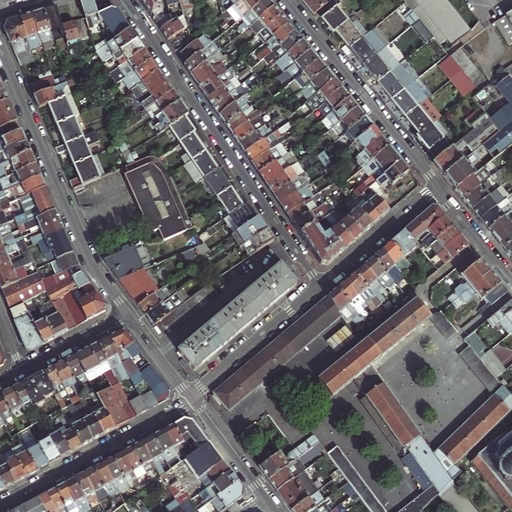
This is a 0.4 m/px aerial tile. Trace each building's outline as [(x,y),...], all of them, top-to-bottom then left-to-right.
[(98,16),(93,0),(83,0),(80,1),(88,28),(101,24),(98,16)] [(139,0),(140,2),(161,32),(174,24),(171,15),(166,18),(160,7),(155,0),(139,0)] [(166,0),(166,1),(169,8),(177,6),(175,0),(166,0)] [(179,0),(181,5),(181,7),(184,17),(186,23),(192,21),(189,12),(195,10),(193,4),(191,0),(179,0)] [(242,21),(243,21),(268,0),(267,0),(243,0),(235,6),(232,9),(242,21)] [(252,27),(275,8),(271,4),(268,0),(243,21),(246,24),(239,30),(242,34),(252,27)] [(322,6),(324,9),(336,0),(323,0),(320,3),(322,6)] [(338,23),(352,12),(342,0),(336,0),(324,9),(332,19),(337,24),(338,23)] [(342,0),(352,12),(357,8),(349,0),(342,0)] [(443,37),(449,32),(424,0),(413,0),(431,22),(438,30),(443,37)] [(424,0),(449,32),(455,39),(462,34),(473,24),(453,0),(424,0)] [(405,6),(397,14),(411,28),(419,20),(405,6)] [(184,17),(181,7),(170,11),(171,15),(174,24),(184,17)] [(279,14),(275,8),(252,27),(254,30),(255,28),(260,34),(282,17),(279,14)] [(367,30),(371,27),(357,8),(352,12),(367,30)] [(511,14),(509,9),(497,16),(511,38),(511,37),(511,14)] [(52,37),(43,11),(39,12),(31,15),(39,41),(52,37)] [(112,12),(98,16),(101,24),(106,42),(108,47),(129,32),(116,13),(112,12)] [(352,12),(338,23),(346,33),(353,41),(367,30),(352,12)] [(40,43),(39,41),(31,15),(27,16),(19,19),(26,40),(27,44),(36,42),(36,44),(40,43)] [(473,24),(462,34),(466,39),(486,22),(481,15),(473,24)] [(186,23),(184,17),(174,24),(161,32),(165,38),(168,43),(184,32),(181,27),(186,24),(186,23)] [(289,26),(286,22),(282,17),(260,34),(265,40),(263,42),(265,45),(267,43),(289,26)] [(4,29),(11,45),(20,64),(33,61),(30,51),(25,51),(22,41),(26,40),(19,19),(8,22),(4,29)] [(79,21),(74,23),(74,24),(79,41),(87,39),(82,21),(79,21)] [(431,22),(427,25),(434,33),(438,30),(431,22)] [(80,44),(79,41),(74,24),(70,25),(62,28),(68,48),(71,47),(70,44),(77,42),(78,45),(80,44)] [(294,32),(289,26),(267,43),(271,48),(260,55),(264,60),(296,35),(294,32)] [(366,58),(380,47),(367,30),(353,41),(361,52),(366,58)] [(112,59),(137,42),(134,39),(129,32),(108,47),(100,52),(104,59),(100,61),(103,65),(112,59)] [(188,73),(191,77),(215,57),(211,51),(214,49),(228,38),(225,35),(225,34),(208,48),(188,64),(184,68),(188,73)] [(274,62),(279,58),(281,61),(303,43),(300,41),(296,35),(264,60),(268,66),(274,62)] [(482,86),(492,78),(462,41),(460,43),(453,49),(451,47),(442,55),(470,89),(479,82),(482,86)] [(108,47),(106,42),(95,49),(96,54),(100,52),(108,47)] [(118,63),(124,59),(127,64),(144,53),(141,49),(137,42),(112,59),(115,63),(118,63)] [(198,43),(182,56),(185,61),(188,64),(208,48),(206,45),(202,48),(198,43)] [(308,50),(303,43),(281,61),(276,65),(284,74),(310,53),(308,50)] [(380,75),(394,64),(380,47),(366,58),(376,69),(380,75)] [(121,73),(126,80),(129,78),(151,63),(148,60),(144,53),(127,64),(129,67),(121,73)] [(316,61),(310,53),(284,74),(277,80),(281,85),(288,81),(292,78),(295,82),(303,76),(318,63),(316,61)] [(194,82),(196,85),(222,64),(224,62),(218,54),(215,57),(191,77),(194,82)] [(394,93),(416,75),(417,75),(403,57),(394,64),(380,75),(389,86),(394,93)] [(124,59),(118,63),(121,68),(127,64),(124,59)] [(499,128),(486,138),(491,145),(493,147),(500,141),(503,146),(511,138),(511,70),(510,69),(506,64),(503,60),(496,66),(501,70),(505,74),(497,80),(497,81),(511,96),(492,112),(502,125),(499,128)] [(154,68),(151,63),(129,78),(132,83),(130,85),(133,91),(136,89),(158,74),(156,71),(154,68)] [(318,63),(303,76),(310,86),(326,73),(324,71),(318,63)] [(121,73),(129,67),(127,64),(121,68),(119,70),(121,73)] [(199,89),(201,93),(224,74),(221,69),(224,67),(222,64),(196,85),(199,89)] [(206,99),(208,102),(233,81),(235,79),(238,77),(236,75),(235,76),(230,69),(224,74),(201,93),(206,99)] [(332,80),(326,73),(310,86),(314,90),(308,94),(294,105),(299,111),(306,106),(309,103),(313,99),(334,83),(332,80)] [(166,86),(158,74),(136,89),(143,99),(141,100),(145,105),(141,108),(144,113),(146,112),(172,94),(166,86)] [(408,109),(427,94),(430,92),(416,75),(394,93),(402,102),(408,109)] [(36,99),(57,90),(52,78),(40,83),(31,87),(34,94),(36,99)] [(234,83),(232,85),(236,91),(241,87),(235,79),(233,81),(234,83)] [(232,85),(234,83),(233,81),(208,102),(211,108),(213,111),(236,91),(232,85)] [(334,83),(313,99),(321,108),(341,92),(339,90),(334,83)] [(39,112),(47,108),(65,100),(70,98),(68,91),(74,89),(72,84),(57,90),(36,99),(34,100),(37,107),(39,112)] [(279,95),(272,84),(266,89),(270,96),(273,100),(279,95)] [(308,94),(314,90),(310,86),(305,90),(308,94)] [(217,116),(219,118),(244,97),(247,95),(241,87),(236,91),(213,111),(217,116)] [(273,100),(277,105),(280,110),(296,98),(289,87),(279,95),(273,100)] [(347,99),(341,92),(321,108),(318,110),(324,118),(322,119),(321,118),(308,128),(311,132),(326,120),(349,102),(347,99)] [(177,102),(172,94),(146,112),(152,123),(156,120),(161,117),(179,105),(177,102)] [(422,127),(436,116),(441,112),(427,94),(408,109),(416,120),(422,127)] [(223,125),(225,128),(241,116),(239,113),(243,102),(246,100),(244,97),(219,118),(221,121),(223,125)] [(52,120),(56,128),(74,121),(65,100),(47,108),(52,120)] [(0,104),(0,115),(11,111),(9,108),(7,101),(0,104)] [(487,106),(483,101),(470,112),(473,117),(487,106)] [(243,102),(239,113),(241,116),(249,111),(243,102)] [(355,109),(349,102),(326,120),(332,127),(329,129),(332,131),(334,129),(357,111),(355,109)] [(185,115),(179,105),(161,117),(165,123),(160,126),(161,129),(157,132),(160,136),(167,131),(184,119),(187,117),(185,115)] [(277,105),(273,107),(280,117),(284,114),(280,110),(277,105)] [(492,112),(487,106),(473,117),(478,123),(465,133),(476,146),(486,138),(499,128),(502,125),(492,112)] [(254,114),(251,109),(249,111),(241,116),(245,120),(254,114)] [(13,117),(11,111),(0,115),(0,128),(15,122),(13,117)] [(337,132),(329,139),(334,145),(346,136),(364,121),(362,118),(357,111),(334,129),(337,132)] [(447,130),(452,126),(441,112),(436,116),(447,130)] [(230,135),(231,137),(260,117),(258,114),(255,116),(254,114),(245,120),(241,116),(225,128),(230,135)] [(422,127),(420,128),(427,137),(431,142),(447,130),(436,116),(422,127)] [(165,123),(161,117),(156,120),(160,126),(165,123)] [(260,121),(262,119),(260,117),(231,137),(236,144),(238,147),(254,136),(250,130),(259,124),(261,123),(260,121)] [(191,131),(184,119),(167,131),(177,146),(192,135),(194,134),(191,131)] [(60,139),(65,149),(82,141),(74,121),(56,128),(60,139)] [(370,128),(364,121),(346,136),(354,145),(355,144),(372,130),(370,128)] [(259,124),(250,130),(254,136),(263,129),(259,124)] [(267,133),(257,140),(254,136),(238,147),(242,153),(244,156),(277,133),(275,130),(271,133),(271,134),(269,135),(267,133)] [(378,138),(372,130),(355,144),(364,154),(380,141),(378,138)] [(437,150),(440,154),(455,141),(447,130),(431,142),(437,150)] [(0,152),(3,151),(4,150),(14,146),(15,147),(25,144),(24,142),(23,140),(20,132),(0,140),(0,152)] [(276,143),(281,139),(277,133),(244,156),(249,163),(251,167),(279,147),(276,143)] [(300,148),(306,144),(302,139),(298,133),(290,139),(294,144),(296,142),(300,148)] [(87,147),(98,143),(94,134),(83,138),(87,147)] [(199,146),(192,135),(177,146),(190,165),(205,155),(199,146)] [(486,138),(476,146),(467,153),(447,169),(454,177),(458,182),(478,166),(480,165),(475,159),(491,145),(486,138)] [(443,163),(447,169),(467,153),(457,140),(455,141),(440,154),(437,156),(443,163)] [(70,161),(73,169),(91,162),(82,141),(65,149),(56,153),(58,158),(67,154),(70,161)] [(360,170),(362,172),(388,150),(385,147),(380,141),(364,154),(354,162),(360,170)] [(4,150),(3,151),(0,152),(0,154),(1,156),(6,155),(9,162),(29,153),(27,149),(25,144),(15,147),(14,146),(4,150)] [(287,157),(280,146),(279,147),(251,167),(256,173),(258,176),(285,158),(287,157)] [(317,159),(321,156),(313,146),(309,149),(313,154),(317,159)] [(129,155),(125,147),(120,149),(130,168),(135,166),(129,155)] [(368,180),(363,184),(364,185),(368,190),(374,185),(400,165),(394,158),(388,150),(362,172),(368,180)] [(0,180),(5,178),(1,169),(10,165),(14,174),(34,166),(32,161),(29,153),(9,162),(0,165),(0,180)] [(328,165),(330,164),(322,154),(321,156),(317,159),(320,163),(324,169),(328,165)] [(211,164),(205,155),(190,165),(182,170),(195,188),(202,183),(217,172),(211,164)] [(262,183),(265,187),(288,171),(283,164),(287,161),(285,158),(258,176),(260,180),(262,183)] [(480,165),(478,166),(458,182),(463,188),(465,192),(489,173),(493,169),(486,160),(480,165)] [(123,171),(150,239),(158,236),(159,240),(161,245),(162,247),(193,235),(187,220),(178,200),(170,179),(160,165),(154,162),(147,161),(135,166),(130,168),(123,171)] [(99,181),(91,162),(73,169),(78,179),(78,181),(69,185),(72,192),(99,181)] [(503,167),(501,163),(494,168),(503,180),(508,177),(501,168),(503,167)] [(332,179),(337,176),(328,165),(324,169),(328,174),(332,179)] [(390,189),(408,175),(404,170),(400,165),(374,185),(379,191),(387,184),(390,189)] [(17,183),(8,186),(5,178),(0,180),(0,188),(2,194),(19,186),(39,178),(37,172),(34,166),(14,174),(17,183)] [(269,193),(272,198),(299,178),(297,176),(293,179),(288,171),(265,187),(269,193)] [(224,183),(217,172),(202,183),(214,201),(229,191),(224,183)] [(498,184),(489,173),(465,192),(468,195),(472,199),(475,203),(498,184)] [(42,184),(39,178),(19,186),(23,197),(25,196),(44,189),(42,184)] [(296,184),(301,181),(299,178),(272,198),(277,204),(279,208),(302,192),(296,184)] [(479,208),(482,212),(506,193),(511,189),(503,180),(498,184),(475,203),(479,208)] [(302,192),(306,189),(301,181),(296,184),(302,192)] [(361,195),(368,190),(364,185),(353,193),(357,198),(358,198),(361,195)] [(32,212),(50,204),(49,202),(48,199),(44,189),(25,196),(32,212)] [(307,200),(312,197),(306,189),(302,192),(307,200)] [(235,199),(229,191),(214,201),(227,220),(242,210),(235,199)] [(312,197),(307,200),(302,192),(279,208),(283,214),(286,218),(313,199),(312,197)] [(506,193),(482,212),(485,217),(490,222),(511,204),(511,195),(510,197),(506,193)] [(13,219),(16,228),(53,212),(52,210),(51,206),(50,204),(32,212),(25,196),(23,197),(18,200),(24,214),(13,219)] [(320,201),(317,196),(313,199),(286,218),(290,225),(292,228),(317,211),(313,205),(317,202),(320,201)] [(365,201),(363,203),(366,207),(375,200),(371,196),(365,201)] [(439,198),(433,199),(405,223),(419,239),(422,237),(418,231),(430,221),(447,208),(444,205),(439,198)] [(385,218),(388,215),(375,200),(366,207),(380,222),(385,218)] [(0,204),(0,213),(1,213),(9,209),(7,205),(6,202),(0,204)] [(313,205),(317,211),(318,210),(321,208),(317,202),(313,205)] [(344,207),(351,216),(346,219),(362,238),(367,233),(372,229),(358,214),(354,209),(351,205),(350,204),(349,203),(344,207)] [(360,205),(354,209),(358,214),(366,207),(363,203),(360,205)] [(511,204),(490,222),(494,227),(498,232),(511,220),(511,204)] [(326,215),(325,213),(326,212),(323,206),(321,208),(318,210),(323,217),(326,215)] [(351,216),(344,207),(339,210),(346,219),(351,216)] [(376,226),(380,222),(366,207),(358,214),(372,229),(376,226)] [(242,210),(227,220),(237,235),(254,224),(249,216),(244,208),(242,210)] [(452,215),(447,208),(430,221),(433,225),(437,231),(454,218),(452,215)] [(323,217),(318,210),(317,211),(292,228),(297,235),(299,238),(313,229),(318,225),(324,221),(328,218),(333,215),(335,213),(332,209),(326,212),(325,213),(326,215),(323,217)] [(55,217),(53,212),(16,228),(19,233),(36,226),(38,230),(57,222),(55,217)] [(341,224),(333,215),(328,218),(352,246),(358,242),(362,238),(346,219),(341,224)] [(350,249),(352,246),(328,218),(324,221),(333,232),(327,237),(328,238),(343,255),(348,250),(350,249)] [(432,237),(438,245),(462,227),(460,225),(454,218),(437,231),(438,232),(432,237)] [(511,220),(498,232),(502,238),(506,242),(511,237),(511,220)] [(39,234),(28,238),(31,246),(36,244),(62,233),(60,228),(57,222),(38,230),(39,234)] [(257,222),(254,224),(237,235),(230,240),(238,252),(241,250),(266,234),(263,230),(257,222)] [(419,239),(405,223),(398,228),(392,234),(406,249),(419,239)] [(0,226),(0,238),(10,235),(6,224),(0,226)] [(467,234),(462,227),(438,245),(447,256),(470,237),(467,234)] [(320,268),(328,268),(339,258),(343,255),(328,238),(323,242),(321,244),(314,234),(316,233),(313,229),(299,238),(320,268)] [(55,262),(71,255),(67,244),(62,233),(36,244),(41,257),(51,253),(55,262)] [(323,242),(316,233),(314,234),(321,244),(323,242)] [(249,260),(273,245),(270,240),(266,234),(241,250),(249,260)] [(414,259),(406,249),(392,234),(388,237),(383,242),(402,264),(407,261),(409,263),(414,259)] [(10,235),(0,238),(0,251),(14,246),(23,242),(21,238),(13,241),(10,235)] [(404,267),(402,264),(383,242),(379,245),(373,250),(394,274),(404,267)] [(484,255),(476,245),(463,255),(469,263),(463,268),(469,276),(466,278),(463,279),(458,282),(457,286),(450,291),(453,295),(492,264),(484,255)] [(17,251),(14,246),(0,251),(0,264),(8,261),(6,256),(17,251)] [(395,275),(394,274),(373,250),(369,253),(365,257),(372,265),(374,264),(381,272),(379,273),(384,279),(387,277),(389,279),(391,277),(395,275)] [(27,266),(32,264),(27,253),(23,255),(25,259),(27,266)] [(142,275),(133,253),(102,264),(111,276),(117,285),(142,275)] [(75,263),(71,255),(55,262),(59,271),(38,280),(44,293),(79,273),(75,263)] [(372,265),(365,257),(361,260),(356,265),(382,295),(386,293),(380,286),(378,283),(384,279),(379,273),(381,272),(374,264),(372,265)] [(8,261),(0,264),(0,277),(21,268),(27,266),(25,259),(10,266),(8,261)] [(493,296),(508,284),(500,275),(492,264),(453,295),(457,299),(463,294),(466,294),(471,291),(472,287),(476,284),(482,292),(487,288),(493,296)] [(377,300),(382,295),(356,265),(353,267),(348,271),(355,280),(354,281),(360,288),(361,288),(369,297),(372,294),(377,300)] [(426,273),(421,267),(411,275),(416,281),(426,273)] [(0,289),(26,279),(21,268),(0,277),(0,289)] [(272,307),(292,290),(276,271),(176,356),(192,375),(213,357),(238,335),(272,307)] [(354,281),(355,280),(348,271),(345,274),(338,280),(365,311),(370,307),(365,300),(369,297),(361,288),(360,288),(354,281)] [(48,302),(50,305),(60,300),(74,293),(80,290),(85,299),(94,317),(103,313),(104,306),(91,290),(87,284),(79,274),(79,273),(44,293),(48,302)] [(28,278),(26,279),(0,289),(0,293),(4,302),(5,307),(8,312),(20,305),(31,300),(38,296),(44,293),(38,280),(36,274),(28,278)] [(128,299),(135,310),(151,298),(156,295),(142,275),(117,285),(128,299)] [(416,281),(411,275),(401,282),(407,289),(411,285),(416,281)] [(357,317),(365,311),(338,280),(334,283),(329,288),(342,307),(346,313),(351,309),(357,317)] [(173,292),(169,286),(156,295),(151,298),(153,301),(160,296),(163,301),(168,298),(166,296),(173,292)] [(329,288),(276,333),(214,386),(229,403),(342,307),(329,288)] [(155,327),(164,339),(216,301),(207,289),(174,314),(155,327)] [(160,296),(153,301),(151,298),(135,310),(141,317),(143,320),(175,297),(176,297),(173,292),(166,296),(168,298),(163,301),(160,296)] [(420,319),(417,314),(429,305),(427,302),(428,301),(424,296),(423,298),(418,292),(363,337),(348,349),(362,366),(371,359),(420,319)] [(48,302),(44,293),(38,296),(42,306),(48,302)] [(75,296),(74,293),(60,300),(74,328),(86,322),(94,317),(85,299),(75,304),(72,298),(75,296)] [(511,294),(489,313),(493,319),(508,309),(511,314),(511,294)] [(180,304),(175,297),(143,320),(148,327),(151,330),(155,327),(174,314),(170,308),(175,304),(176,306),(180,304)] [(60,300),(50,305),(51,308),(64,333),(74,328),(60,300)] [(42,306),(35,309),(38,314),(51,308),(50,305),(48,302),(42,306)] [(448,330),(458,324),(442,304),(432,309),(432,310),(448,330)] [(41,346),(30,323),(25,314),(23,310),(20,305),(8,312),(25,354),(34,349),(41,346)] [(429,305),(417,314),(420,319),(432,310),(432,309),(429,305)] [(59,336),(64,333),(51,308),(38,314),(40,318),(51,340),(59,336)] [(51,340),(40,318),(30,323),(41,346),(48,342),(51,340)] [(486,340),(474,325),(465,332),(471,340),(480,351),(484,347),(481,344),(486,340)] [(342,330),(328,343),(338,353),(352,340),(342,330)] [(124,334),(120,333),(107,340),(129,380),(134,388),(143,382),(137,373),(148,365),(137,351),(124,334)] [(123,385),(129,380),(107,340),(104,342),(97,345),(110,370),(114,368),(123,385)] [(469,352),(466,354),(494,389),(504,380),(502,378),(495,370),(480,351),(471,340),(464,346),(469,352)] [(495,370),(505,362),(490,342),(484,347),(480,351),(495,370)] [(88,383),(102,375),(110,389),(111,389),(118,385),(110,370),(97,345),(89,350),(75,357),(88,381),(88,383)] [(371,359),(362,366),(348,349),(319,372),(320,373),(310,381),(323,397),(355,372),(366,389),(402,442),(406,439),(421,429),(401,402),(371,359)] [(77,387),(88,381),(75,357),(72,358),(64,363),(77,387)] [(83,399),(77,387),(64,363),(60,365),(53,369),(64,391),(71,388),(76,397),(79,402),(83,399)] [(149,367),(140,375),(144,380),(154,373),(152,371),(149,367)] [(123,385),(114,368),(110,370),(118,385),(120,387),(123,385)] [(64,391),(53,369),(49,371),(42,374),(46,383),(49,382),(53,390),(52,391),(55,395),(62,410),(65,409),(61,401),(68,398),(64,391)] [(158,378),(154,373),(144,380),(149,387),(159,379),(158,378)] [(49,382),(46,383),(42,374),(40,375),(31,380),(24,384),(28,393),(27,394),(32,403),(33,403),(36,408),(45,402),(44,400),(55,395),(52,391),(53,390),(49,382)] [(162,384),(159,379),(149,387),(154,393),(163,385),(162,384)] [(511,390),(511,389),(504,380),(494,389),(434,447),(421,429),(406,439),(410,445),(433,479),(425,486),(431,493),(435,489),(448,477),(455,470),(460,465),(454,459),(510,405),(511,407),(511,408),(510,410),(511,413),(511,390)] [(12,390),(22,409),(32,403),(27,394),(28,393),(24,384),(19,386),(12,390)] [(136,418),(129,405),(120,387),(118,385),(111,389),(129,422),(133,420),(136,418)] [(167,389),(163,385),(154,393),(152,394),(155,400),(168,391),(167,389)] [(129,422),(111,389),(110,389),(96,397),(114,430),(124,425),(129,422)] [(397,446),(402,442),(366,389),(361,393),(397,446)] [(11,414),(22,409),(12,390),(9,392),(2,396),(11,414)] [(169,393),(168,391),(155,400),(158,406),(167,401),(169,396),(169,393)] [(155,400),(152,394),(151,392),(146,395),(153,409),(158,406),(155,400)] [(94,400),(98,407),(89,411),(103,437),(110,433),(114,430),(96,397),(94,393),(91,395),(94,400)] [(83,399),(86,405),(94,400),(91,395),(83,399)] [(147,412),(153,409),(146,395),(140,399),(147,412)] [(13,417),(11,414),(2,396),(0,396),(0,417),(3,422),(13,417)] [(78,402),(79,402),(76,397),(69,400),(72,405),(78,402)] [(99,438),(103,437),(89,411),(86,405),(83,399),(79,402),(78,402),(84,414),(78,417),(91,443),(99,438)] [(147,412),(140,399),(129,405),(136,418),(147,412)] [(36,408),(33,403),(32,403),(22,409),(24,414),(36,408)] [(88,444),(91,443),(78,417),(72,405),(67,408),(73,420),(67,423),(81,448),(88,444)] [(29,423),(31,427),(39,423),(43,421),(40,416),(29,422),(29,423)] [(63,428),(57,431),(59,434),(70,454),(76,451),(81,448),(67,423),(63,416),(60,417),(62,421),(59,422),(63,428)] [(180,439),(186,435),(198,451),(207,444),(197,431),(187,418),(173,426),(180,439)] [(19,429),(21,433),(28,429),(31,427),(29,423),(19,429)] [(245,424),(236,431),(240,435),(243,441),(252,434),(245,424)] [(166,442),(168,441),(173,449),(172,450),(175,455),(175,456),(180,464),(184,462),(185,460),(180,450),(184,447),(180,439),(173,426),(169,428),(161,432),(166,442)] [(511,430),(510,432),(505,427),(480,446),(478,448),(511,491),(511,430)] [(285,453),(279,445),(258,461),(263,468),(267,473),(316,438),(318,436),(313,430),(294,442),(292,444),(288,447),(287,452),(285,453)] [(175,455),(172,450),(173,449),(168,441),(166,442),(161,432),(159,433),(151,438),(164,460),(170,472),(171,471),(174,469),(169,459),(175,456),(175,455)] [(70,454),(59,434),(37,446),(48,466),(67,456),(70,454)] [(164,460),(151,438),(148,439),(140,443),(155,470),(160,479),(166,475),(159,463),(164,460)] [(267,473),(271,479),(275,484),(304,463),(306,461),(303,457),(320,444),(316,438),(267,473)] [(25,451),(36,445),(33,440),(22,446),(25,451)] [(390,511),(336,440),(326,447),(341,466),(348,476),(355,486),(359,490),(362,495),(369,504),(374,511),(411,511),(419,505),(421,503),(431,493),(425,486),(390,511)] [(137,445),(131,448),(145,475),(155,470),(140,443),(137,445)] [(32,475),(36,472),(25,451),(22,446),(21,444),(11,450),(12,451),(14,456),(26,479),(32,475)] [(185,460),(184,462),(198,481),(207,474),(222,463),(207,444),(198,451),(185,460)] [(48,466),(37,446),(36,445),(25,451),(36,472),(44,469),(48,466)] [(401,452),(425,486),(433,479),(410,445),(401,452)] [(145,475),(131,448),(128,450),(121,454),(140,489),(144,486),(139,478),(145,475)] [(476,465),(509,505),(511,502),(511,491),(477,448),(469,456),(476,465)] [(0,458),(2,463),(14,456),(12,451),(0,457),(0,458)] [(140,489),(121,454),(118,455),(112,459),(126,485),(132,482),(137,491),(140,489)] [(2,463),(3,465),(5,464),(10,474),(8,475),(13,485),(21,481),(26,479),(14,456),(2,463)] [(8,475),(10,474),(5,464),(3,465),(2,463),(0,458),(0,483),(4,490),(10,487),(13,485),(8,475)] [(117,490),(126,485),(112,459),(109,460),(102,464),(117,490)] [(222,463),(207,474),(214,484),(230,473),(227,470),(224,465),(222,463)] [(318,483),(304,463),(275,484),(282,493),(290,504),(318,483)] [(125,505),(117,490),(102,464),(99,466),(92,470),(106,496),(112,493),(120,508),(123,506),(125,505)] [(82,475),(97,501),(106,496),(92,470),(89,472),(82,475)] [(230,473),(214,484),(203,493),(207,499),(198,506),(200,508),(195,511),(196,511),(198,511),(237,482),(235,480),(230,473)] [(97,501),(82,475),(79,477),(72,480),(87,506),(97,501)] [(477,511),(455,485),(448,477),(435,489),(440,495),(453,511),(477,511)] [(85,511),(89,510),(87,506),(72,480),(69,482),(63,486),(77,510),(77,511),(85,511)] [(191,502),(177,482),(175,483),(190,503),(191,502)] [(222,511),(240,499),(242,490),(241,488),(237,482),(198,511),(222,511)] [(196,511),(195,511),(190,503),(175,483),(166,490),(174,501),(182,511),(196,511)] [(318,483),(290,504),(294,510),(295,511),(298,511),(325,493),(318,483)] [(72,511),(77,510),(63,486),(61,487),(54,490),(66,511),(72,511)] [(66,511),(54,490),(52,492),(46,495),(55,511),(66,511)] [(319,511),(335,500),(328,490),(325,493),(298,511),(319,511)] [(55,511),(46,495),(43,496),(37,500),(43,511),(55,511)] [(43,511),(37,500),(30,503),(22,507),(19,509),(20,511),(43,511)] [(335,500),(319,511),(338,511),(342,509),(335,500)] [(182,511),(174,501),(164,508),(166,511),(182,511)] [(146,511),(139,502),(135,505),(139,511),(146,511)]
